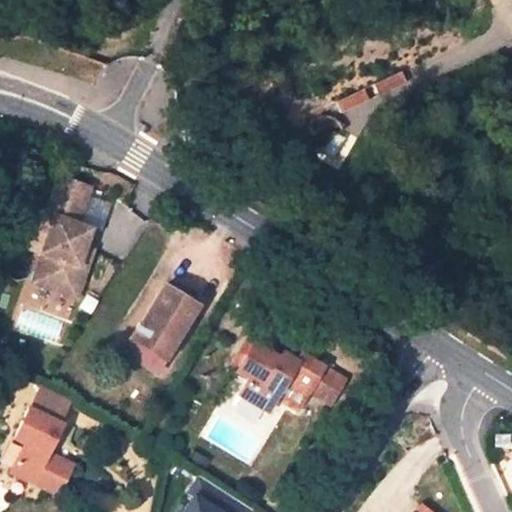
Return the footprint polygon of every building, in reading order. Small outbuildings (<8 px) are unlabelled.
[(335,132),(322,124),(312,139),(326,147),(335,132)] [(90,188),(59,177),(46,215),(53,218),(41,254),(43,255),(33,284),(77,299),(87,268),(79,266),(84,248),(91,229),(78,225),(90,188)] [(53,218),(46,215),(34,252),(41,254),(53,218)] [(84,248),(79,266),(87,268),(93,251),(84,248)] [(196,305),(162,285),(123,352),(154,371),(196,305)] [(254,344),(245,339),(230,364),(239,369),(254,344)] [(266,351),(254,344),(239,369),(250,376),(240,393),(267,410),(276,396),(298,408),(308,391),(322,367),(300,354),(295,360),(282,353),(279,359),(266,351)] [(282,353),(269,345),(266,351),(279,359),(282,353)] [(343,381),(322,367),(308,391),(329,405),(343,381)] [(60,425),(28,410),(13,439),(24,444),(10,472),(56,495),(70,465),(46,453),(60,425)] [(246,511),(247,511),(198,479),(186,497),(191,500),(183,511),(246,511)]
